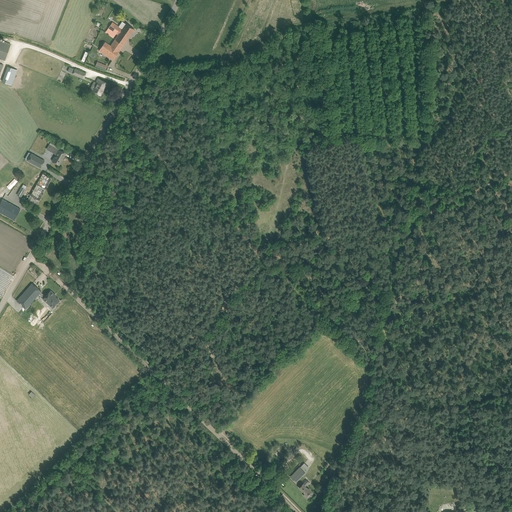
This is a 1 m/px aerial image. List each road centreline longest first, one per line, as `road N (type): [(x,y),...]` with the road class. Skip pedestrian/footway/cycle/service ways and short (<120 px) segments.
road 1 (track): [(156,374),(272,263),(398,233),(511,168)]
road 2 (unclassified): [(0,305),(178,0)]
road 3 (track): [(430,2),(295,27),(214,66),(136,73)]
road 4 (track): [(156,374),(294,511)]
road 5 (track): [(29,255),(156,374)]
